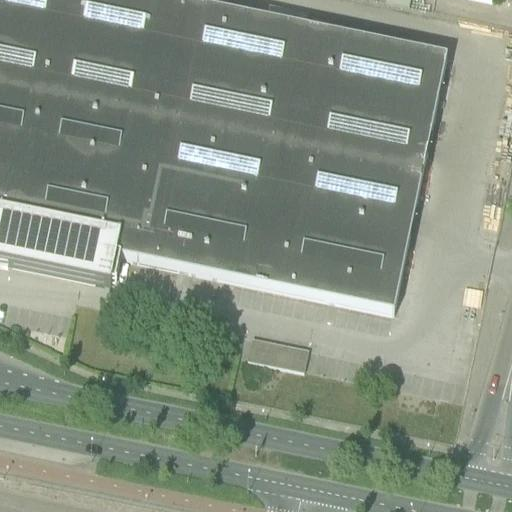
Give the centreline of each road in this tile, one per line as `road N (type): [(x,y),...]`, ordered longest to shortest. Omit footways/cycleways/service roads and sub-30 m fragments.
road 1 (secondary): [(473,482),(0,383)]
road 2 (secondary): [(0,428),(304,491)]
